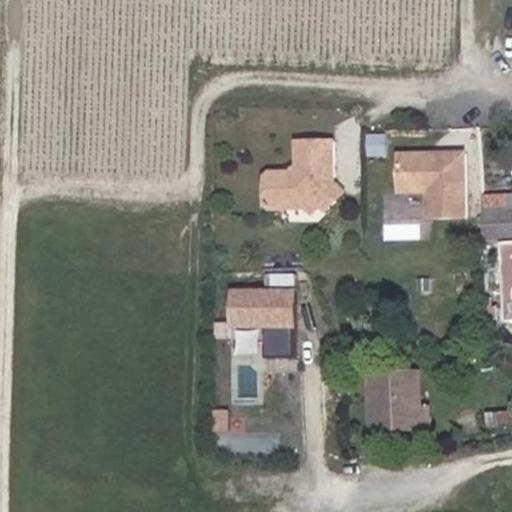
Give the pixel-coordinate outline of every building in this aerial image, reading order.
[(282,185),(282,198),(359,199),(352,195),(353,157),(318,157),(317,185),(282,185)] [(440,161),(409,163),(411,201),(440,198),(442,225),(480,222),(475,158),(457,159),(458,165),(447,166),(440,161)] [(511,197),(493,199),(497,245),(511,243),(511,197)] [(281,218),(356,215),(362,208),(359,199),(282,198),(281,218)] [(356,215),(281,218),(282,220),(324,219),(326,224),(333,224),(339,220),(353,219),(356,215)] [(239,288),(238,328),(272,328),(272,356),(303,356),(303,288),(239,288)] [(427,380),(380,380),(381,418),(420,417),(420,431),(436,430),(436,416),(427,416),(427,380)] [(420,417),(381,418),(381,431),(420,431),(420,417)]
